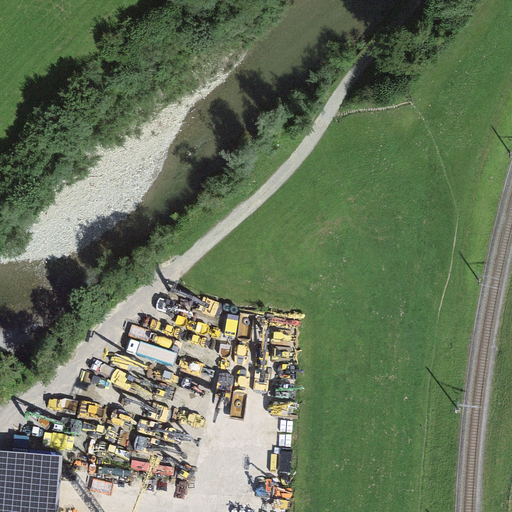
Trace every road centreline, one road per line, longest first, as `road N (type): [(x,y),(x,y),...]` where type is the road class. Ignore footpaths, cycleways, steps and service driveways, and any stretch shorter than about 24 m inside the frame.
road 1 (track): [(325,117),(286,172),(145,299),(78,381)]
road 2 (track): [(325,117),(416,0)]
